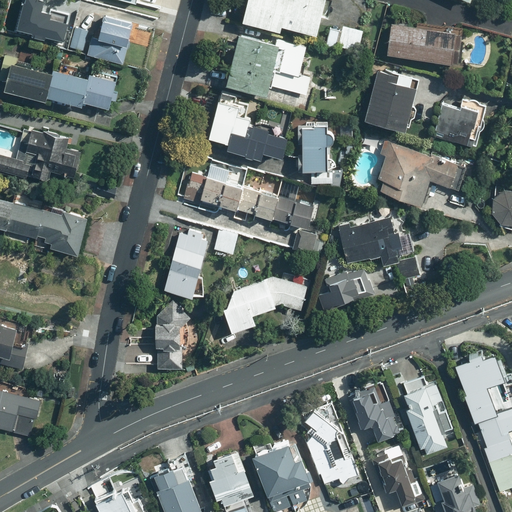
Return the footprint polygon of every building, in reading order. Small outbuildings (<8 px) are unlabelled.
[(26,0),(18,28),(33,32),(32,36),(43,39),(44,35),(64,40),(70,17),(42,9),(44,0),(26,0)] [(248,0),(242,23),(281,33),(283,25),(315,33),(323,0),(248,0)] [(135,40),(129,39),(132,25),(102,18),(97,37),(92,36),(87,54),(123,63),(126,49),(133,51),(135,40)] [(463,32),(391,22),(386,55),(458,65),(463,32)] [(89,29),(76,26),(72,46),(84,49),(89,29)] [(363,31),(344,26),(339,48),(359,52),(363,31)] [(266,96),(269,85),(306,94),(311,77),(300,74),(307,47),(276,39),(274,44),(240,35),(227,85),(266,96)] [(53,73),(11,62),(4,89),(46,101),(47,97),(82,106),(83,103),(110,110),(112,100),(116,101),(119,91),(115,90),(119,75),(98,69),(96,74),(91,73),(90,78),(54,68),(53,73)] [(378,70),(365,120),(407,131),(419,81),(378,70)] [(485,121),(483,119),(487,106),(480,104),(480,103),(478,101),(475,100),(473,99),(472,100),(470,100),(469,100),(467,100),(463,99),(461,107),(442,103),(434,136),(473,147),(474,145),(477,146),(480,132),(482,132),(483,130),(485,127),(485,125),(485,123),(485,121)] [(254,155),(255,150),(282,158),(288,139),(250,127),(253,120),(238,115),(241,108),(220,101),(208,138),(229,144),(228,147),(254,155)] [(298,144),(304,144),(304,155),(298,155),(298,171),(327,171),(327,147),(328,147),(329,147),(330,147),(330,146),(331,146),(332,145),(333,144),(333,143),(334,143),(334,142),(334,141),(334,140),(334,139),(333,138),(333,137),(332,136),(331,135),(330,135),(330,134),(329,134),(328,134),(327,134),(327,125),(298,126),(298,144)] [(32,130),(29,143),(22,141),(18,159),(0,155),(0,168),(27,175),(49,179),(51,171),(75,177),(80,151),(67,148),(69,138),(32,130)] [(451,187),(459,163),(432,153),(431,156),(398,144),(385,140),(381,154),(387,156),(379,179),(384,181),(381,191),(400,199),(422,206),(431,181),(451,187)] [(279,195),(279,197),(192,173),(185,198),(201,203),(202,199),(273,219),(273,216),(308,226),(314,205),(279,195)] [(116,186),(99,181),(96,193),(114,197),(116,186)] [(506,225),(509,225),(510,225),(511,225),(511,190),(509,190),(506,191),(503,192),(500,194),(498,196),(496,198),(495,201),(494,203),(493,206),(493,210),(494,213),(495,215),(496,218),(498,220),(501,222),(503,224),(506,225)] [(0,198),(0,228),(36,238),(35,244),(43,246),(44,241),(52,243),(51,248),(79,255),(89,217),(67,212),(66,219),(53,215),(54,212),(0,198)] [(351,223),(339,226),(347,264),(381,256),(383,265),(400,261),(397,248),(403,247),(399,231),(389,234),(388,229),(393,228),(391,217),(352,226),(351,223)] [(208,241),(202,239),(204,234),(189,229),(187,235),(181,234),(166,289),(193,297),(208,241)] [(238,233),(220,229),(216,251),(233,255),(238,233)] [(324,242),(316,239),(317,236),(299,230),(294,247),(312,253),(313,249),(321,251),(324,242)] [(0,278),(7,281),(5,291),(23,296),(32,260),(0,252),(0,278)] [(323,309),(354,298),(354,296),(365,292),(366,294),(375,291),(370,279),(368,279),(365,271),(363,272),(361,268),(327,280),(331,293),(319,297),(323,309)] [(274,275),(266,279),(219,295),(232,333),(255,326),(251,315),(275,307),(274,303),(280,301),(301,311),(308,286),(274,275)] [(158,315),(156,348),(158,348),(157,366),(183,368),(184,351),(180,351),(181,327),(191,317),(173,300),(158,315)] [(0,355),(10,358),(16,328),(0,325),(0,355)] [(484,352),(478,354),(455,363),(469,400),(466,402),(500,492),(511,487),(511,442),(508,433),(511,431),(511,406),(498,412),(489,389),(507,382),(495,352),(485,356),(484,352)] [(348,393),(360,428),(373,424),(379,441),(402,434),(390,398),(381,401),(375,384),(348,393)] [(447,433),(446,430),(453,428),(446,410),(440,412),(436,402),(432,404),(426,385),(404,393),(409,406),(400,410),(405,424),(410,423),(420,450),(424,449),(426,454),(448,447),(443,434),(447,433)] [(0,426),(32,434),(40,399),(0,389),(0,426)] [(364,481),(337,412),(328,423),(322,418),(320,419),(311,429),(321,439),(314,446),(332,490),(345,485),(349,491),(355,485),(364,481)] [(252,457),(268,496),(271,506),(277,504),(279,510),(308,499),(301,483),(310,479),(301,457),(295,460),(287,439),(256,451),(257,455),(252,457)] [(213,458),(216,465),(208,468),(212,478),(210,479),(218,499),(222,498),(225,505),(255,494),(238,449),(213,458)] [(402,506),(417,501),(415,495),(421,493),(415,476),(413,477),(404,452),(391,457),(388,450),(371,456),(384,493),(396,489),(402,506)] [(198,511),(201,511),(188,480),(194,477),(185,456),(169,463),(172,470),(151,478),(164,511),(198,511)] [(473,481),(464,484),(459,472),(438,480),(444,499),(434,503),(437,511),(477,511),(475,506),(481,504),(473,481)] [(137,488),(135,485),(122,491),(118,494),(115,489),(96,499),(99,503),(103,511),(145,511),(139,499),(147,495),(142,486),(137,488)] [(253,511),(250,503),(227,511),(253,511)]
